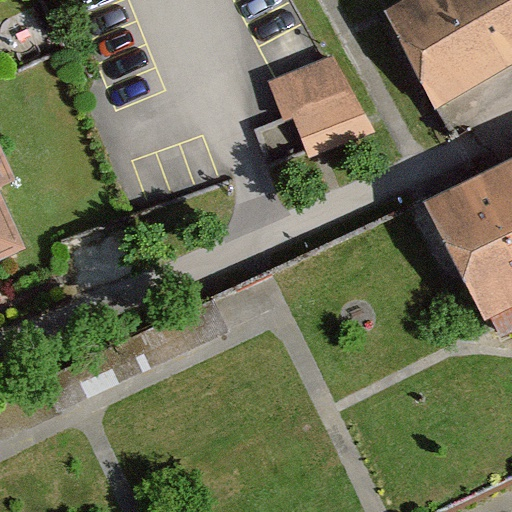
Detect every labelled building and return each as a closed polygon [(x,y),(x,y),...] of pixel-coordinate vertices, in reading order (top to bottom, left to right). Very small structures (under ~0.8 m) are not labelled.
[(511,0),(397,0),(369,17),(419,99),(511,55),(511,0)] [(270,76),(301,137),(368,104),(336,43),(270,76)] [(511,148),(401,205),(458,328),(511,318),(511,148)] [(0,259),(15,252),(0,216),(0,182),(3,181),(0,174),(0,259)] [(72,417),(227,341),(213,313),(58,389),(72,417)]
